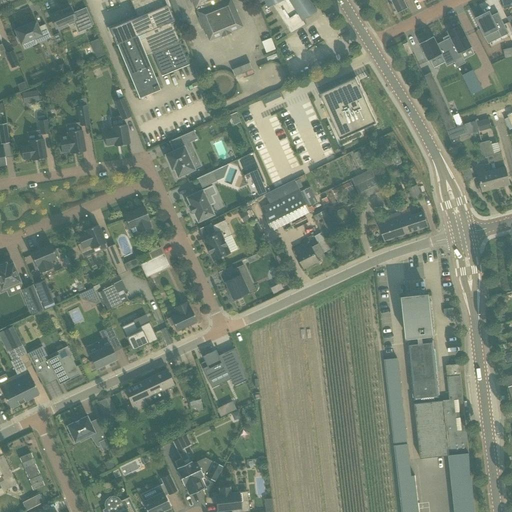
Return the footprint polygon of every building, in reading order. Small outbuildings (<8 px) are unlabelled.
[(137,17),(110,29),(116,45),(116,44),(136,93),(139,98),(148,94),(160,90),(146,56),(143,50),(149,47),(152,54),(162,76),(188,65),(179,43),(171,22),(173,21),(167,5),(164,6),(161,0),(130,0),(130,1),(137,17)] [(169,0),(173,8),(178,6),(175,0),(169,0)] [(192,0),(195,8),(196,8),(197,11),(197,12),(207,35),(201,37),(208,41),(220,36),(221,37),(231,33),(230,32),(243,27),(231,0),(192,0)] [(273,5),(292,34),(306,25),(303,20),(317,12),(310,0),(265,0),(269,7),(273,5)] [(391,0),(393,4),(392,5),(394,10),(396,9),(398,13),(409,8),(405,1),(404,0),(391,0)] [(511,0),(501,0),(503,8),(511,6),(511,0)] [(93,24),(86,7),(73,13),(70,7),(50,15),(56,29),(75,21),(79,30),(93,24)] [(490,11),(475,18),(485,37),(498,30),(501,37),(509,34),(498,13),(497,13),(492,16),(490,11)] [(36,44),(50,38),(45,24),(38,27),(35,21),(15,30),(17,36),(15,37),(18,43),(20,42),(20,44),(34,38),(36,44)] [(451,37),(444,41),(455,62),(454,62),(457,67),(466,63),(460,52),(471,47),(460,25),(448,32),(451,37)] [(56,43),(62,40),(59,33),(53,36),(56,43)] [(272,37),(262,41),(266,52),(276,48),(272,37)] [(433,37),(420,43),(425,52),(423,53),(427,60),(428,60),(429,61),(442,55),(447,66),(454,62),(455,62),(444,41),(437,44),(433,37)] [(408,42),(403,45),(408,56),(413,53),(408,42)] [(105,55),(102,47),(93,51),(96,58),(105,55)] [(5,54),(6,56),(11,68),(19,65),(13,50),(6,53),(5,54)] [(249,61),(231,68),(235,76),(252,69),(249,61)] [(62,64),(56,66),(60,74),(66,72),(62,64)] [(482,89),(473,70),(462,75),(472,95),(482,89)] [(443,121),(452,118),(431,72),(424,76),(425,77),(443,121)] [(341,139),(376,123),(356,78),(320,94),(341,139)] [(25,83),(18,85),(20,91),(27,88),(25,83)] [(114,102),(122,121),(131,117),(123,98),(114,102)] [(87,105),(86,105),(80,106),(76,107),(79,122),(80,127),(81,127),(91,125),(87,105)] [(230,114),(233,124),(240,122),(237,112),(230,114)] [(40,130),(41,135),(49,133),(47,119),(38,121),(40,130)] [(480,132),(491,129),(489,119),(477,122),(480,132)] [(0,124),(0,141),(0,145),(9,143),(6,123),(0,124)] [(106,146),(114,144),(114,146),(130,144),(126,124),(111,127),(112,131),(103,132),(106,146)] [(451,142),(461,138),(469,135),(466,124),(456,128),(447,131),(451,142)] [(82,130),(67,132),(67,133),(67,135),(59,137),(62,153),(70,152),(70,154),(85,151),(82,130)] [(177,177),(186,173),(193,170),(187,154),(191,152),(187,143),(197,139),(193,131),(169,141),(169,142),(172,141),(176,150),(165,155),(171,169),(173,168),(177,177)] [(46,158),(43,138),(28,141),(28,145),(20,146),(22,160),(31,158),(31,160),(46,158)] [(491,171),(496,188),(510,184),(506,167),(505,167),(498,142),(491,144),(490,140),(481,143),(482,147),(485,157),(487,156),(489,164),(491,171)] [(393,154),(397,165),(402,163),(398,153),(393,154)] [(476,167),(483,191),(496,188),(491,171),(489,164),(483,166),(483,165),(476,167)] [(460,168),(465,181),(473,179),(469,165),(460,168)] [(362,183),(368,196),(382,190),(375,175),(372,169),(352,178),(356,186),(362,183)] [(259,195),(266,192),(257,170),(250,173),(259,195)] [(202,187),(211,183),(217,180),(213,171),(207,173),(196,178),(196,179),(198,178),(202,187)] [(409,189),(415,202),(422,198),(417,185),(409,189)] [(311,212),(300,190),(299,189),(261,208),(272,231),(311,212)] [(196,193),(187,197),(190,205),(188,206),(192,214),(194,213),(198,221),(207,217),(213,214),(209,206),(202,190),(196,193)] [(126,221),(124,222),(127,229),(129,228),(129,229),(136,226),(139,233),(151,227),(148,221),(150,220),(144,206),(123,214),(126,221)] [(338,211),(337,217),(342,220),(347,218),(348,212),(343,209),(338,211)] [(405,219),(409,233),(429,227),(424,212),(412,216),(410,209),(399,213),(401,220),(405,219)] [(250,217),(247,211),(239,215),(243,223),(251,218),(250,217)] [(321,232),(322,231),(328,228),(323,218),(320,213),(313,217),(321,232)] [(377,218),(385,242),(409,233),(405,219),(401,220),(399,213),(389,216),(388,215),(377,218)] [(225,220),(212,226),(215,234),(203,240),(207,248),(206,248),(208,253),(209,253),(213,261),(229,253),(223,239),(232,235),(225,220)] [(85,233),(77,236),(80,244),(78,245),(83,258),(94,253),(92,249),(106,243),(98,225),(84,231),(85,233)] [(317,259),(325,255),(319,243),(303,251),(300,246),(294,250),(304,269),(319,261),(317,259)] [(37,266),(40,273),(53,268),(50,261),(56,259),(56,258),(59,257),(56,250),(53,251),(50,244),(30,253),(36,267),(37,266)] [(126,271),(124,267),(120,257),(115,244),(107,247),(118,275),(126,271)] [(163,254),(160,247),(148,253),(151,260),(163,254)] [(146,277),(169,267),(163,254),(140,265),(146,277)] [(256,254),(249,257),(252,262),(259,259),(256,254)] [(20,282),(11,261),(0,265),(0,292),(0,293),(6,290),(5,288),(20,282)] [(132,269),(133,268),(130,261),(123,264),(126,271),(132,269)] [(228,293),(232,302),(242,297),(241,295),(248,293),(242,279),(248,276),(243,265),(229,272),(232,279),(225,282),(230,292),(228,293)] [(35,284),(44,306),(53,302),(44,280),(35,284)] [(32,285),(24,289),(21,290),(22,291),(31,314),(42,309),(32,285)] [(111,309),(122,303),(113,285),(102,290),(111,309)] [(79,293),(83,304),(98,298),(94,287),(79,293)] [(433,332),(430,299),(402,302),(406,335),(417,334),(422,333),(433,332)] [(176,315),(168,319),(171,325),(173,324),(177,331),(197,322),(190,308),(189,309),(186,303),(173,308),(176,315)] [(133,321),(121,327),(132,350),(143,345),(144,346),(157,340),(149,322),(137,328),(133,321)] [(12,326),(0,332),(0,339),(7,336),(13,349),(21,345),(12,326)] [(103,331),(108,341),(117,337),(112,326),(103,331)] [(85,347),(89,354),(96,369),(103,365),(109,363),(116,359),(110,345),(108,341),(103,331),(99,332),(102,339),(85,347)] [(408,343),(414,400),(439,398),(434,340),(423,341),(422,333),(417,334),(418,342),(408,343)] [(42,346),(27,354),(43,386),(56,379),(57,382),(60,381),(62,383),(70,379),(79,374),(70,356),(61,360),(58,354),(48,359),(47,356),(42,346)] [(213,351),(202,356),(207,367),(208,368),(205,370),(209,380),(227,371),(231,379),(234,386),(246,380),(235,348),(218,356),(216,357),(213,351)] [(0,388),(10,409),(11,409),(11,408),(39,395),(27,370),(26,370),(20,357),(18,358),(13,349),(7,352),(12,361),(10,361),(17,375),(8,379),(7,379),(0,383),(0,388)] [(397,358),(384,360),(385,368),(398,366),(397,358)] [(459,364),(446,365),(450,400),(463,398),(460,364),(459,364)] [(398,366),(385,368),(386,376),(399,374),(398,366)] [(174,385),(167,369),(124,389),(135,411),(167,396),(164,389),(174,385)] [(399,374),(386,376),(387,384),(400,382),(399,374)] [(400,382),(387,384),(388,391),(401,390),(400,382)] [(401,390),(388,391),(389,399),(402,398),(401,390)] [(192,412),(203,410),(199,395),(188,398),(192,412)] [(402,398),(389,399),(390,407),(403,406),(402,398)] [(450,400),(443,400),(444,416),(446,432),(449,455),(456,455),(469,453),(464,407),(464,402),(463,398),(450,400)] [(443,400),(415,403),(416,419),(444,416),(443,400)] [(236,410),(232,401),(216,409),(220,417),(236,410)] [(403,406),(390,407),(391,415),(403,413),(403,406)] [(231,413),(235,419),(241,416),(237,409),(231,413)] [(403,413),(391,415),(391,423),(404,421),(403,413)] [(74,422),(67,426),(74,442),(94,432),(86,416),(79,420),(75,422),(74,422)] [(444,416),(416,419),(418,435),(446,432),(444,416)] [(404,421),(391,423),(392,431),(405,429),(404,421)] [(405,429),(392,431),(393,438),(406,437),(405,429)] [(446,432),(418,435),(421,458),(448,455),(449,455),(446,432)] [(186,435),(172,441),(177,452),(178,452),(181,458),(184,464),(190,461),(184,449),(192,445),(186,435)] [(406,437),(393,438),(394,446),(407,445),(406,437)] [(105,439),(98,442),(100,446),(103,451),(109,448),(105,439)] [(407,445),(394,446),(395,454),(408,453),(407,445)] [(408,453),(395,454),(396,462),(409,460),(408,453)] [(456,455),(449,455),(451,474),(458,473),(471,472),(469,453),(456,455)] [(144,463),(149,461),(146,455),(141,458),(144,463)] [(181,458),(174,461),(177,467),(176,468),(177,470),(176,471),(183,485),(184,485),(189,495),(204,488),(199,478),(204,476),(214,481),(222,466),(213,461),(213,462),(205,458),(197,462),(196,462),(192,464),(191,461),(190,461),(184,464),(181,458)] [(111,460),(104,463),(107,470),(114,467),(111,460)] [(409,460),(396,462),(397,470),(410,468),(409,460)] [(410,468),(397,470),(398,478),(411,476),(410,468)] [(112,472),(115,478),(120,476),(117,470),(112,472)] [(458,473),(451,474),(452,487),(473,484),(471,472),(458,473)] [(169,495),(176,491),(168,475),(161,478),(163,483),(155,487),(158,494),(142,502),(146,511),(162,511),(163,511),(170,507),(165,496),(168,494),(169,495)] [(411,476),(398,478),(399,485),(416,483),(415,476),(411,476)] [(416,483),(399,485),(400,493),(417,491),(416,483)] [(473,484),(452,487),(453,498),(474,496),(473,484)] [(240,502),(239,493),(230,493),(229,488),(219,489),(219,494),(215,495),(217,511),(231,509),(231,511),(242,511),(249,511),(248,501),(240,502)] [(417,491),(400,493),(401,501),(418,499),(417,491)] [(39,494),(22,502),(26,511),(43,502),(39,494)] [(105,509),(102,510),(102,511),(127,511),(126,508),(133,505),(129,497),(121,501),(118,497),(114,496),(109,497),(105,500),(104,504),(105,509)] [(474,496),(453,498),(454,510),(475,508),(474,496)] [(272,511),(271,499),(264,499),(265,511),(272,511)] [(418,499),(401,501),(402,509),(418,507),(418,499)]
